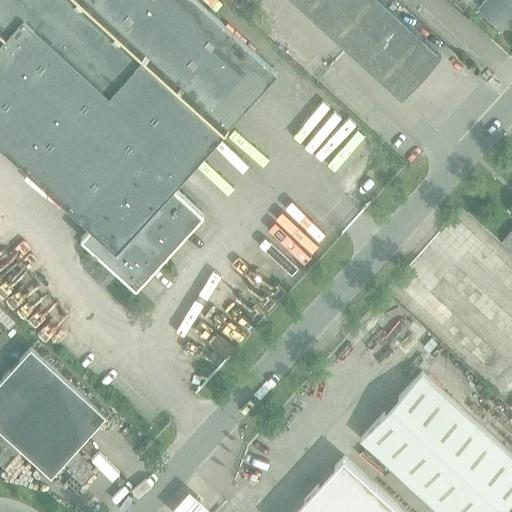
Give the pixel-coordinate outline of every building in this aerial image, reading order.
[(0,0),(0,135),(97,223),(84,237),(136,285),(203,212),(169,182),(220,126),(224,130),(234,120),(220,108),(264,60),(198,0),(0,0)] [(251,0),(244,0),(238,7),(250,18),(260,8),(251,0)] [(294,0),(403,99),(442,56),(379,0),(294,0)] [(492,25),(496,25),(501,30),(511,18),(511,0),(485,0),(478,8),(483,14),(483,17),(492,25)] [(51,475),(106,414),(31,346),(0,379),(0,462),(4,466),(21,448),(51,475)] [(511,454),(422,370),(361,436),(442,511),(497,511),(511,496),(511,454)] [(404,511),(344,456),(292,511),(404,511)]
